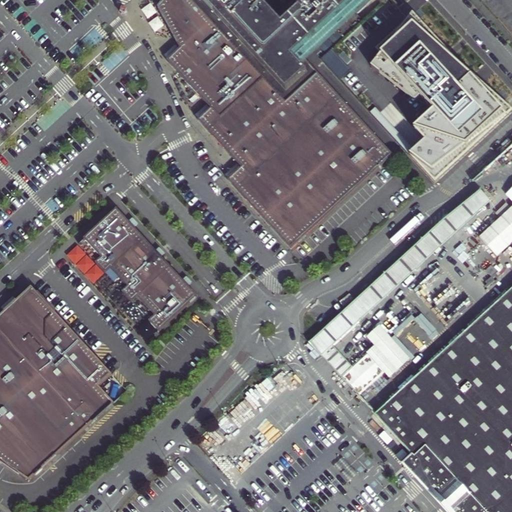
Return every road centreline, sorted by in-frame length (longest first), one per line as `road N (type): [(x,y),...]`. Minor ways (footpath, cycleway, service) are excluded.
road 1 (unclassified): [(285,313),(511,130)]
road 2 (tertiary): [(244,329),(186,408),(78,511)]
road 3 (tertiary): [(103,511),(242,370),(270,352)]
road 4 (unknown): [(360,429),(482,309),(476,288),(449,261)]
road 5 (unknown): [(449,261),(380,316),(320,385)]
road 6 (unknown): [(411,2),(486,95),(488,105),(465,126)]
